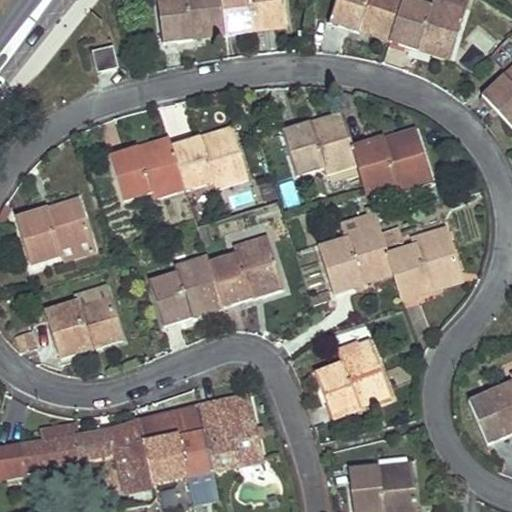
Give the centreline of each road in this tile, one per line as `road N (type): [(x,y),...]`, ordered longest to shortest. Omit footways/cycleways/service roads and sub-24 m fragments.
road 1 (residential): [(511,498),(475,478),(437,420),(440,359),(502,270),(509,233),(504,190),(457,124),(416,95),(374,79),(306,70),(148,89),(46,132),(0,181)]
road 2 (residential): [(0,356),(39,385),(97,395),(232,348),(272,362),(307,454),(318,511)]
